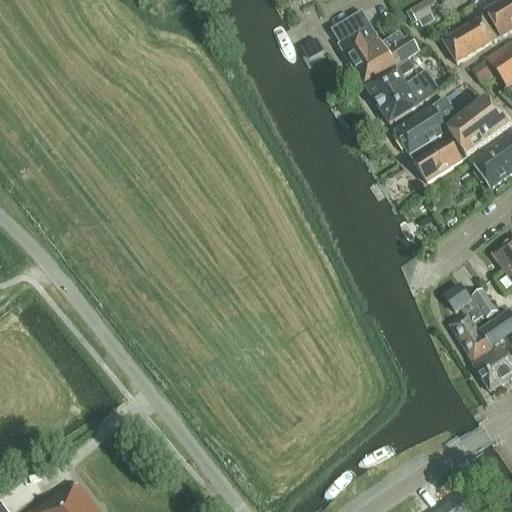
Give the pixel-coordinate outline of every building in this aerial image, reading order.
[(412,26),(416,24),(437,11),(431,0),(410,13),(405,16),(412,26)] [(511,0),(506,0),(485,13),(502,40),(511,33),(511,0)] [(364,88),(396,68),(382,46),(362,13),(331,33),(340,48),(339,48),(364,88)] [(457,67),(496,43),(482,20),(442,44),(457,67)] [(382,46),(396,68),(419,55),(409,40),(405,43),(400,35),(382,46)] [(511,44),(487,63),(472,74),(480,85),(496,74),(503,85),(507,89),(511,85),(511,44)] [(406,87),(401,80),(414,71),(409,63),(365,91),(389,127),(420,108),(440,92),(426,72),(406,87)] [(410,159),(447,133),(454,128),(453,127),(459,122),(445,101),(432,111),(395,136),(410,159)] [(485,102),(459,122),(453,127),(454,128),(447,133),(466,161),(511,129),(485,102)] [(427,186),(466,161),(447,133),(410,159),(415,165),(414,165),(427,186)] [(511,177),(511,134),(470,165),(491,192),(511,177)] [(511,242),(492,257),(511,283),(511,242)] [(455,315),(471,304),(469,301),(460,288),(444,299),(455,315)] [(482,292),(472,299),(479,309),(487,320),(497,314),(482,292)] [(465,318),(477,310),(479,309),(472,299),(469,301),(471,304),(460,311),(463,315),(465,318)] [(492,355),(479,335),(473,325),(483,318),(477,310),(450,329),(473,366),(472,366),(473,367),(492,355)] [(511,316),(510,313),(479,335),(492,355),(473,367),(490,394),(511,380),(511,316)] [(478,482),(473,473),(463,479),(468,488),(478,482)] [(98,511),(78,486),(64,496),(62,493),(34,511),(98,511)] [(469,511),(456,494),(430,511),(469,511)]
